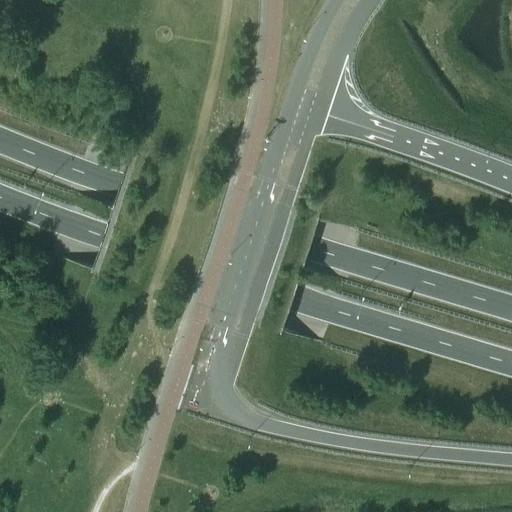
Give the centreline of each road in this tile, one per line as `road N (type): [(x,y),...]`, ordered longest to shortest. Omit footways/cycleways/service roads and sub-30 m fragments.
road 1 (primary): [(511,309),(117,188),(0,140)]
road 2 (primary): [(0,198),(511,364)]
road 3 (tertiary): [(291,105),(196,405)]
road 4 (tertiary): [(214,410),(315,113)]
road 5 (primary): [(214,410),(329,439),(511,459)]
road 6 (primary): [(511,184),(315,113)]
road 7 (tertiary): [(315,113),(370,0)]
